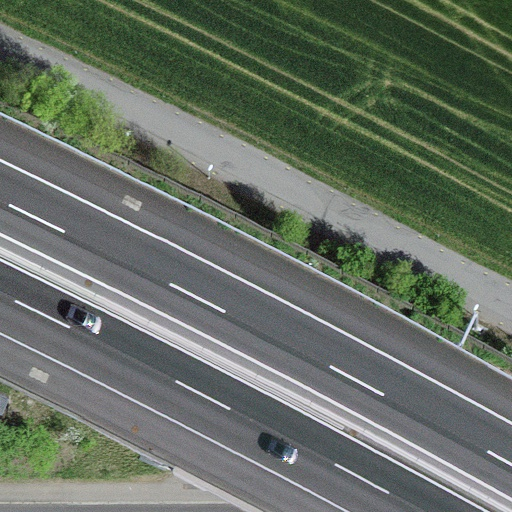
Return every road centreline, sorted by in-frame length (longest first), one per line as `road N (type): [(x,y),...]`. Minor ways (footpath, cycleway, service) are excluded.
road 1 (motorway): [(511,465),(0,201)]
road 2 (residential): [(0,47),(511,301)]
road 3 (motorway): [(0,293),(420,511)]
